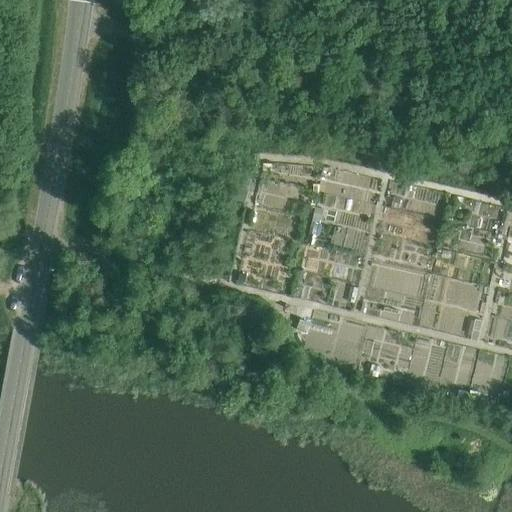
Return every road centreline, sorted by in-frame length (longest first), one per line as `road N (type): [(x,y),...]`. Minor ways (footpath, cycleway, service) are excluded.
road 1 (track): [(0,288),(24,333),(511,442)]
road 2 (track): [(78,25),(176,35),(253,1),(277,37),(318,70),(447,121),(511,169)]
road 3 (unclassified): [(0,472),(81,0)]
